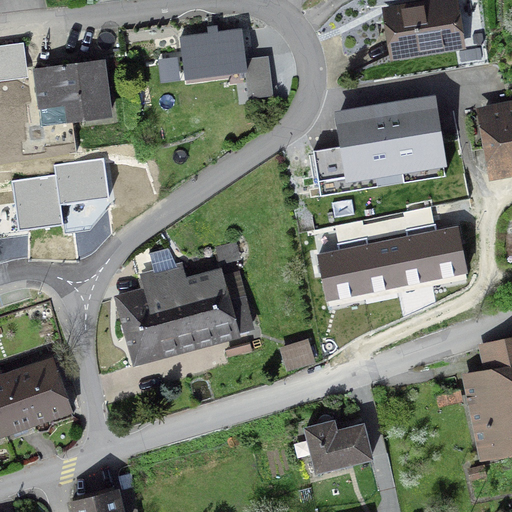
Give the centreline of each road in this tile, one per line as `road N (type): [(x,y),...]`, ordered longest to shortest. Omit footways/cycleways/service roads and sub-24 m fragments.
road 1 (residential): [(511,315),(99,453)]
road 2 (residential): [(84,282),(159,214),(293,122),(311,85),(298,32)]
road 3 (residential): [(298,32),(280,12),(245,0),(0,27)]
road 4 (track): [(481,195),(488,259),(477,293),(362,351),(346,375)]
road 5 (residential): [(99,453),(84,282)]
